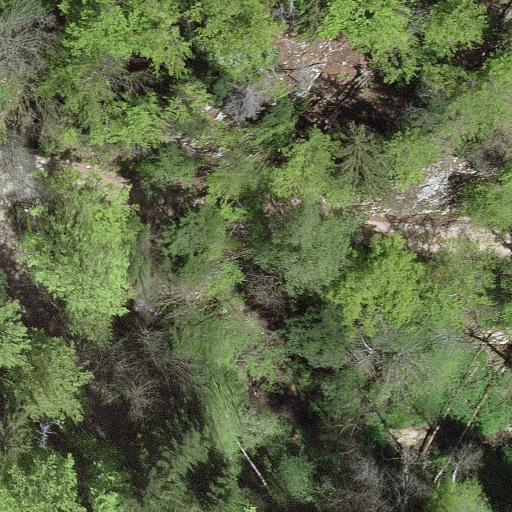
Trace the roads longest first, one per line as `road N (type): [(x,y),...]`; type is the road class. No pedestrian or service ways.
road 1 (track): [(80,196),(511,234)]
road 2 (track): [(114,511),(114,462),(93,388),(0,229)]
